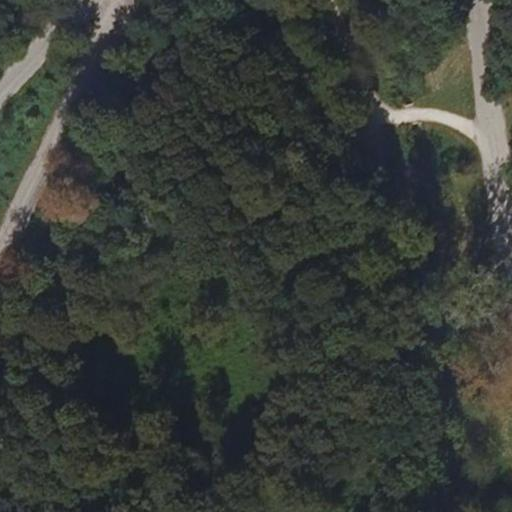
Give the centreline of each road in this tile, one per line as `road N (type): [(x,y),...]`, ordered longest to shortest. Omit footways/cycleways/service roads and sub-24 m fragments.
road 1 (track): [(116,0),(0,249)]
road 2 (track): [(238,0),(324,96),(364,110)]
road 3 (track): [(364,110),(435,113),(494,135)]
